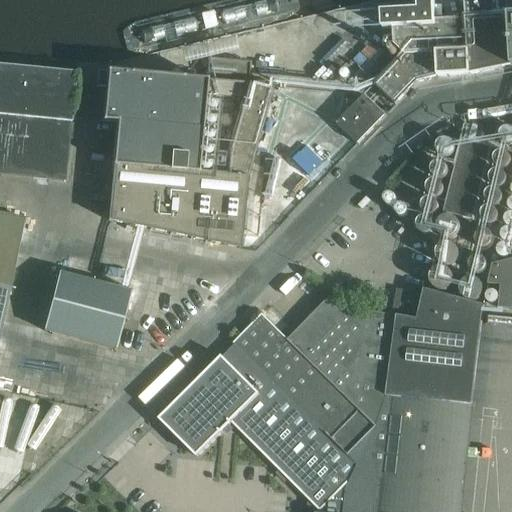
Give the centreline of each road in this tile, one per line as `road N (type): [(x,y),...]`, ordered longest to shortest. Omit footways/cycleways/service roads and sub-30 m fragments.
road 1 (unclassified): [(35,511),(412,124),(447,105),(511,90)]
road 2 (unknown): [(270,270),(0,198)]
